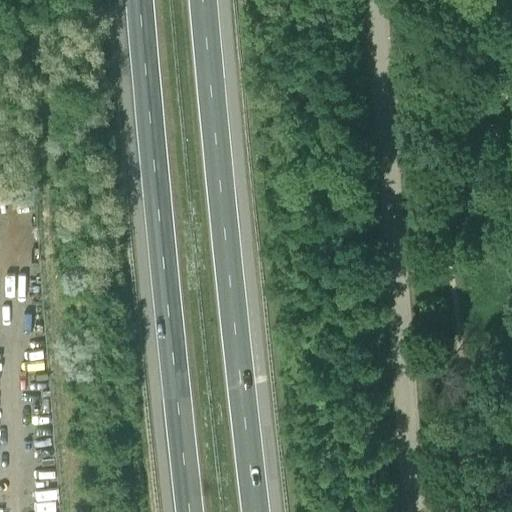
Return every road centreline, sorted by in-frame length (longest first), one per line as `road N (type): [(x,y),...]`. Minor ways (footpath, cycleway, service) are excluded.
road 1 (motorway): [(258,511),(203,0)]
road 2 (motorway): [(139,0),(191,511)]
